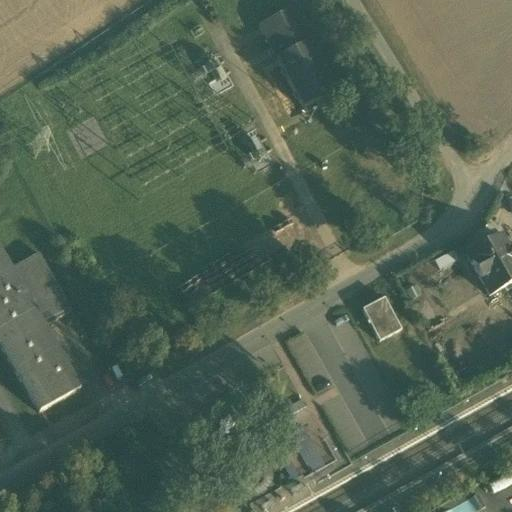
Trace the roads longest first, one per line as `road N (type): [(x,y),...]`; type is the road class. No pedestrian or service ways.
road 1 (residential): [(473,199),(435,238),(0,484)]
road 2 (residential): [(348,0),(473,199)]
